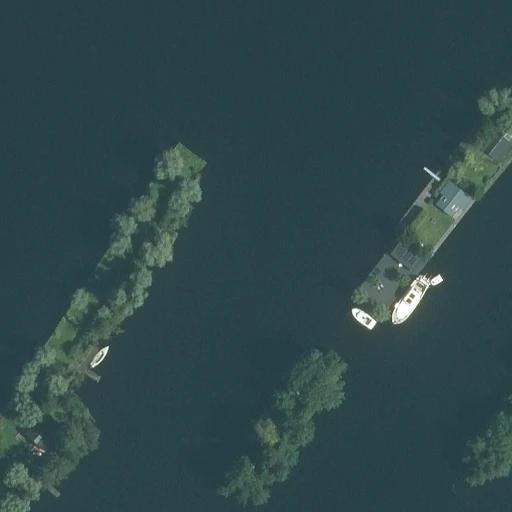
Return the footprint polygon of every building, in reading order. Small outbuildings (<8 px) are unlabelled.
[(511,97),(502,109),(511,117),(511,97)] [(511,129),(501,120),(479,147),(499,163),(511,146),(511,129)] [(449,181),(439,193),(462,211),(471,199),(449,181)] [(402,240),(391,255),(414,272),(425,257),(402,240)] [(43,412),(23,434),(44,453),(59,437),(54,433),(60,427),(43,412)] [(246,460),(243,466),(249,470),(253,465),(246,460)] [(0,473),(0,498),(1,499),(12,482),(0,473)]
